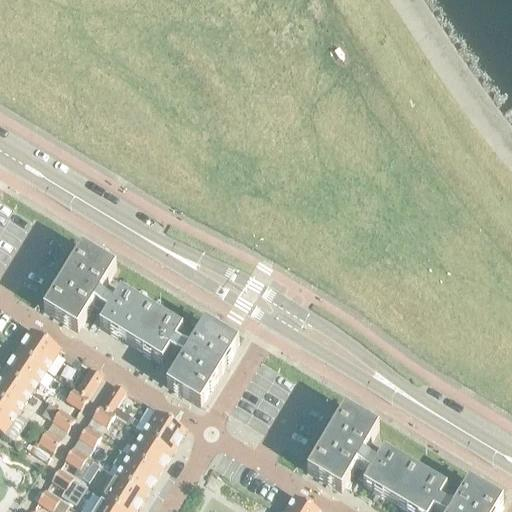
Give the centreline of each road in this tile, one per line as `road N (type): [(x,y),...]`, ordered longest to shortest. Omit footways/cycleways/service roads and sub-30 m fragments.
road 1 (tertiary): [(280,315),(9,157)]
road 2 (tertiary): [(511,461),(280,315)]
road 3 (residential): [(210,434),(33,322)]
